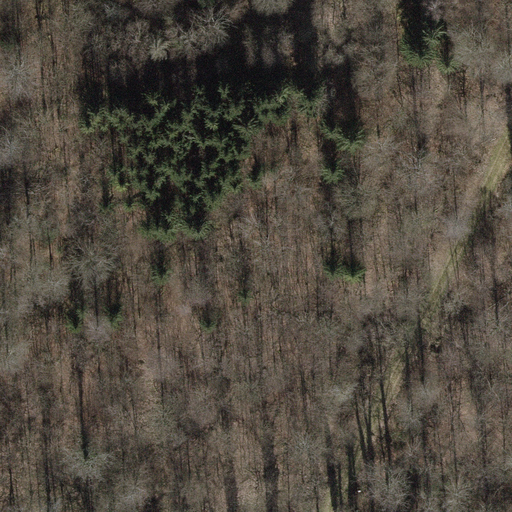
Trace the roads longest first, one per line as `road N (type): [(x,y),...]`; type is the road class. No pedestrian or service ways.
road 1 (track): [(511,139),(338,511)]
road 2 (track): [(291,0),(0,111)]
